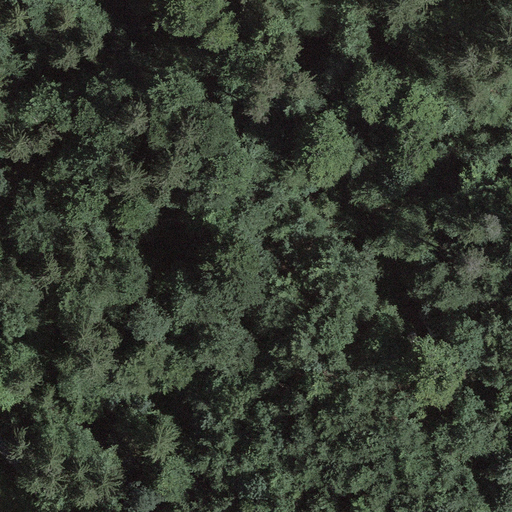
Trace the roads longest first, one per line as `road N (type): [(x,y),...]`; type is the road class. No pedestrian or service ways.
road 1 (track): [(292,0),(422,315),(469,366),(511,380)]
road 2 (track): [(40,0),(9,98),(0,194)]
road 3 (track): [(0,392),(75,511)]
